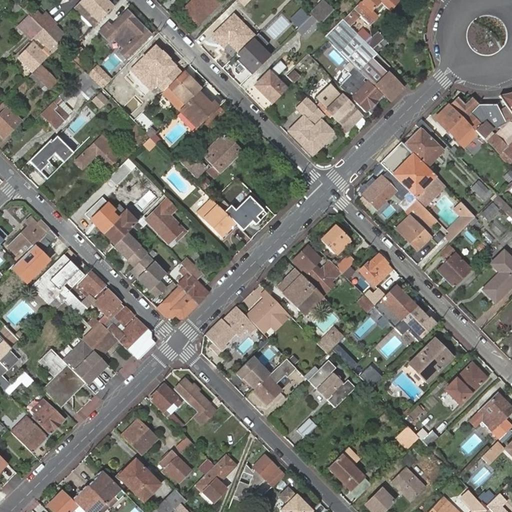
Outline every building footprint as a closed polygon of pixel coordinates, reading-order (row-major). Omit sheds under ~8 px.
[(97,21),(112,6),(106,0),(79,0),(73,6),(79,13),(79,19),(86,27),(92,26),(97,21)] [(186,13),(198,0),(191,0),(182,9),(186,13)] [(217,2),(215,0),(198,0),(186,13),(196,23),(217,2)] [(238,8),(246,0),(234,0),(232,3),(238,8)] [(319,23),(333,10),(323,0),(309,13),(310,14),(319,23)] [(395,0),(363,0),(344,20),(349,25),(359,15),(369,24),(377,16),(375,14),(371,10),(379,1),(384,6),(388,9),(397,1),(395,0)] [(60,20),(69,11),(62,3),(52,12),(60,20)] [(124,58),(149,34),(126,11),(110,27),(107,24),(98,32),(108,41),(112,38),(120,47),(117,50),(124,58)] [(35,12),(30,17),(41,28),(46,33),(53,26),(55,25),(43,13),(40,16),(35,12)] [(304,37),(319,23),(310,14),(296,29),(304,37)] [(30,17),(28,15),(17,26),(30,39),(31,37),(41,28),(30,17)] [(230,17),(226,21),(240,36),(244,32),(230,17)] [(240,36),(226,21),(210,37),(224,51),(240,36)] [(46,33),(58,46),(66,38),(53,26),(46,33)] [(51,54),(58,46),(46,33),(41,28),(31,37),(34,40),(36,38),(44,47),(41,51),(32,42),(17,57),(31,71),(46,56),(47,57),(51,54)] [(377,31),(372,36),(366,42),(372,48),(383,37),(377,31)] [(333,44),(328,38),(323,44),(328,49),(333,44)] [(80,48),(75,43),(65,53),(68,56),(70,58),(80,48)] [(247,50),(245,47),(229,62),(239,72),(258,54),(254,49),(249,54),(246,51),(247,50)] [(179,72),(155,48),(128,75),(143,90),(151,82),(159,90),(179,72)] [(114,54),(105,63),(112,70),(121,61),(114,54)] [(70,65),(79,75),(83,71),(70,58),(68,56),(61,64),(66,68),(70,65)] [(57,76),(44,63),(32,75),(46,90),(55,82),(53,80),(57,76)] [(389,101),(403,88),(385,70),(379,76),(366,63),(359,70),(365,77),(389,101)] [(339,85),(365,111),(380,96),(363,79),(365,77),(359,70),(354,65),(350,69),(352,71),(339,85)] [(84,79),(88,76),(83,71),(79,75),(84,79)] [(272,103),(286,89),(268,71),(254,85),(272,103)] [(179,72),(159,90),(178,111),(179,109),(184,104),(196,92),(199,89),(179,72)] [(80,88),(73,81),(58,95),(63,99),(73,90),(75,93),(80,88)] [(334,101),(340,95),(329,83),(315,97),(319,101),(317,104),(327,114),(330,112),(334,116),(341,109),(334,101)] [(498,95),(511,114),(511,91),(510,92),(504,94),(498,95)] [(208,104),(196,92),(184,104),(179,109),(196,127),(216,107),(211,101),(208,104)] [(115,107),(102,93),(91,104),(104,118),(115,107)] [(342,94),(340,95),(334,101),(341,109),(334,116),(342,125),(340,127),(344,132),(361,115),(342,94)] [(320,118),(324,115),(306,95),(295,105),(303,114),(287,129),(311,153),(333,132),(320,118)] [(13,102),(7,97),(0,104),(0,136),(2,139),(19,121),(7,109),(13,102)] [(483,139),(492,131),(484,122),(482,125),(470,113),(478,105),(471,98),(464,104),(457,97),(450,104),(464,118),(463,119),(483,139)] [(71,112),(58,98),(41,115),(55,129),(71,112)] [(139,111),(145,104),(138,98),(132,106),(139,111)] [(511,115),(507,108),(493,114),(498,128),(511,122),(511,115)] [(225,115),(220,109),(204,124),(210,130),(225,115)] [(466,129),(460,123),(449,112),(445,109),(436,118),(459,141),(462,139),(460,136),(466,129)] [(460,123),(463,119),(453,109),(449,112),(460,123)] [(136,120),(148,128),(152,121),(141,113),(136,120)] [(432,130),(422,121),(420,119),(415,124),(419,129),(405,143),(427,165),(442,150),(427,135),(432,130)] [(144,135),(136,128),(127,136),(135,144),(144,135)] [(150,128),(145,134),(148,137),(149,138),(155,133),(150,128)] [(198,132),(195,128),(188,134),(192,138),(198,132)] [(462,139),(459,141),(461,144),(471,134),(466,129),(460,136),(462,139)] [(487,141),(500,153),(504,150),(511,158),(511,139),(501,129),(496,134),(492,130),(492,131),(483,139),(487,141)] [(240,151),(222,133),(199,155),(209,166),(205,171),(212,179),(240,151)] [(105,147),(108,143),(101,136),(76,160),(82,167),(93,156),(105,168),(116,157),(105,147)] [(46,161),(53,154),(62,163),(72,153),(56,137),(51,142),(49,140),(27,161),(45,179),(55,170),(46,161)] [(149,138),(148,137),(141,143),(142,144),(149,151),(155,144),(149,138)] [(434,175),(401,142),(380,163),(409,193),(412,196),(434,175)] [(119,154),(108,143),(105,147),(116,157),(119,154)] [(469,168),(474,172),(481,165),(467,150),(461,156),(471,166),(469,168)] [(499,155),(502,158),(508,164),(511,160),(511,158),(504,150),(500,153),(499,155)] [(202,170),(189,155),(182,162),(178,159),(176,161),(203,188),(208,183),(198,173),(202,170)] [(122,162),(106,178),(115,186),(130,170),(122,162)] [(421,205),(443,184),(434,175),(412,196),(415,200),(421,205)] [(394,191),(379,176),(361,194),(376,209),(394,191)] [(484,200),(492,191),(476,180),(469,189),(484,200)] [(415,200),(412,196),(409,193),(398,204),(404,211),(409,206),(415,200)] [(503,201),(497,195),(492,199),(499,206),(503,201)] [(113,210),(101,198),(85,214),(103,233),(114,244),(120,239),(125,233),(128,231),(134,224),(123,213),(115,221),(109,215),(113,210)] [(168,215),(175,208),(166,199),(145,220),(168,242),(175,235),(178,238),(185,231),(168,215)] [(235,224),(211,200),(196,214),(222,239),(228,233),(229,230),(235,224)] [(436,221),(421,205),(415,200),(409,206),(429,227),(436,221)] [(467,224),(475,216),(459,201),(454,206),(459,210),(457,211),(464,218),(448,234),(453,239),(467,224)] [(511,214),(511,209),(503,201),(499,206),(510,217),(511,214)] [(491,202),(480,213),(489,221),(499,210),(491,202)] [(146,224),(141,218),(137,221),(143,227),(146,224)] [(32,246),(49,229),(39,219),(32,225),(29,222),(26,226),(29,228),(9,248),(14,254),(10,258),(15,262),(22,255),(32,246)] [(429,237),(412,220),(399,233),(416,250),(429,237)] [(317,237),(320,240),(334,226),(331,223),(317,237)] [(228,233),(236,226),(235,224),(229,230),(228,233)] [(334,226),(320,240),(333,253),(347,239),(334,226)] [(46,244),(55,235),(49,229),(32,246),(32,247),(23,257),(22,255),(15,262),(13,264),(26,276),(31,271),(33,272),(45,260),(41,256),(43,254),(44,250),(43,249),(45,247),(44,245),(46,243),(46,244)] [(114,244),(111,247),(131,267),(145,254),(125,233),(120,239),(114,244)] [(489,234),(483,240),(490,248),(497,241),(489,234)] [(490,248),(483,240),(477,246),(484,254),(490,248)] [(452,286),(470,268),(454,252),(455,251),(450,246),(442,253),(447,258),(436,269),(452,286)] [(334,268),(328,261),(319,272),(313,267),(319,261),(305,248),(291,262),(323,295),(332,285),(330,282),(339,273),(334,268)] [(484,291),(511,263),(511,258),(511,259),(503,251),(491,263),(500,272),(482,289),(484,291)] [(64,280),(71,287),(81,277),(60,255),(30,286),(46,302),(59,289),(57,287),(64,280)] [(340,273),(354,260),(348,255),(334,268),(339,273),(340,273)] [(392,269),(378,255),(360,272),(374,287),(392,269)] [(188,262),(183,267),(196,280),(201,275),(188,262)] [(495,302),(511,285),(511,263),(484,291),(495,302)] [(208,292),(202,287),(196,280),(183,267),(178,271),(186,280),(178,288),(195,305),(208,292)] [(320,296),(294,269),(276,288),(301,314),(320,296)] [(80,303),(86,308),(92,302),(94,300),(91,298),(103,286),(89,272),(77,283),(88,294),(80,303)] [(362,290),(368,284),(360,277),(354,283),(362,290)] [(195,305),(178,288),(156,309),(171,325),(178,318),(182,319),(195,305)] [(122,307),(118,303),(105,290),(94,300),(92,302),(103,313),(97,320),(100,323),(102,325),(103,326),(108,322),(114,316),(122,307)] [(373,307),(383,296),(376,290),(366,300),(373,307)] [(255,307),(245,317),(246,317),(251,323),(260,333),(270,323),(283,310),(266,292),(261,298),(263,300),(265,302),(258,309),(255,307)] [(400,320),(414,307),(399,292),(385,306),(394,314),(386,322),(392,328),(400,320)] [(366,300),(363,297),(357,303),(367,313),(373,307),(366,300)] [(265,302),(263,300),(255,307),(258,309),(265,302)] [(132,315),(123,306),(122,307),(114,316),(117,319),(122,325),(132,315)] [(245,317),(236,307),(222,320),(220,319),(204,335),(213,344),(216,347),(213,350),(217,354),(226,345),(225,343),(235,333),(238,337),(245,329),(240,324),(246,317),(245,317)] [(426,319),(414,307),(400,320),(413,332),(426,319)] [(288,315),(283,310),(270,323),(275,327),(288,315)] [(108,322),(103,326),(106,329),(112,324),(117,319),(114,316),(108,322)] [(115,338),(118,341),(120,343),(122,345),(130,353),(133,356),(150,340),(151,333),(135,317),(128,324),(131,328),(124,335),(120,332),(112,324),(106,329),(115,338)] [(245,329),(251,323),(246,317),(240,324),(245,329)] [(82,341),(100,359),(118,341),(115,338),(106,329),(103,326),(102,325),(100,323),(82,341)] [(131,328),(128,324),(120,332),(124,335),(131,328)] [(0,345),(0,357),(17,340),(12,335),(4,327),(0,330),(0,336),(4,342),(0,345)] [(342,337),(333,327),(327,333),(336,343),(342,337)] [(327,333),(315,344),(325,354),(330,349),(336,343),(327,333)] [(450,357),(433,339),(411,361),(428,379),(450,357)] [(82,341),(62,359),(85,382),(104,363),(82,341)] [(118,341),(100,359),(104,363),(122,345),(120,343),(118,341)] [(56,379),(43,391),(61,410),(87,384),(85,382),(62,359),(51,348),(38,361),(56,379)] [(342,350),(337,356),(350,369),(355,364),(342,350)] [(269,375),(251,357),(234,374),(240,380),(242,378),(246,383),(253,390),(269,375)] [(286,376),(294,368),(286,359),(269,375),(253,390),(252,392),(265,405),(280,390),(274,384),(284,374),(286,376)] [(335,370),(326,361),(305,381),(332,409),(352,388),(345,381),(341,384),(338,381),(339,380),(339,378),(338,377),(337,376),(336,376),(335,376),(334,376),(331,373),(335,370)] [(471,362),(447,386),(445,389),(459,403),(465,397),(486,378),(471,362)] [(291,387),(302,377),(294,369),(283,379),(291,387)] [(22,371),(3,390),(8,395),(20,383),(25,387),(32,381),(22,371)] [(372,371),(362,381),(368,387),(379,377),(372,371)] [(172,390),(195,413),(203,421),(214,410),(186,381),(181,386),(178,384),(172,390)] [(162,412),(160,414),(165,418),(180,403),(163,385),(149,399),(162,412)] [(489,425),(486,427),(485,429),(489,434),(511,411),(511,410),(496,394),(477,413),(481,418),(489,425)] [(42,398),(28,412),(49,433),(63,419),(42,398)] [(368,412),(355,398),(343,409),(357,422),(368,412)] [(416,405),(407,413),(412,419),(421,410),(416,405)] [(13,430),(10,433),(30,452),(45,437),(26,418),(23,421),(26,425),(17,434),(13,430)] [(479,420),(486,427),(489,425),(481,418),(479,420)] [(136,419),(120,436),(138,454),(155,438),(136,419)] [(302,439),(314,426),(306,419),(294,431),(302,439)] [(23,421),(13,430),(17,434),(26,425),(23,421)] [(395,437),(406,449),(418,438),(406,426),(395,437)] [(429,445),(436,435),(429,430),(421,440),(429,445)] [(444,430),(432,442),(438,448),(450,436),(444,430)] [(179,453),(189,443),(180,433),(177,436),(181,441),(174,448),(179,453)] [(511,441),(511,443),(503,450),(511,459),(511,441)] [(495,442),(479,458),(486,465),(502,449),(495,442)] [(355,459),(346,449),(340,455),(350,465),(355,459)] [(178,482),(188,472),(189,471),(170,452),(157,464),(163,470),(164,469),(177,483),(178,482)] [(196,482),(193,485),(201,492),(199,494),(210,505),(224,490),(217,483),(234,466),(223,455),(212,466),(197,481),(196,482)] [(350,465),(340,455),(326,468),(347,489),(361,476),(350,465)] [(253,492),(260,499),(264,495),(272,487),(284,476),(264,456),(252,467),(246,461),(240,476),(249,481),(245,490),(236,485),(229,500),(239,504),(242,498),(246,500),(250,491),(253,492)] [(158,485),(134,462),(119,477),(142,501),(158,485)] [(424,486),(404,466),(390,481),(409,501),(424,486)] [(477,488),(491,473),(483,466),(469,480),(477,488)] [(87,486),(108,508),(110,509),(125,495),(101,471),(95,476),(95,477),(87,486)] [(191,475),(188,472),(178,482),(181,485),(191,475)] [(82,511),(104,511),(108,508),(87,486),(86,486),(86,485),(71,500),(82,511)] [(310,511),(311,511),(295,494),(294,495),(287,487),(278,496),(285,504),(278,510),(280,511),(310,511)] [(380,489),(363,505),(370,511),(381,511),(392,501),(380,489)] [(82,511),(71,500),(61,490),(47,505),(53,511),(68,511),(72,509),(75,511),(82,511)] [(152,511),(172,511),(175,509),(181,504),(185,500),(175,490),(152,511)] [(466,491),(459,498),(471,511),(470,511),(484,511),(486,510),(466,491)] [(487,509),(490,511),(493,511),(504,501),(498,495),(486,507),(487,509)] [(455,511),(441,497),(426,511),(455,511)]
